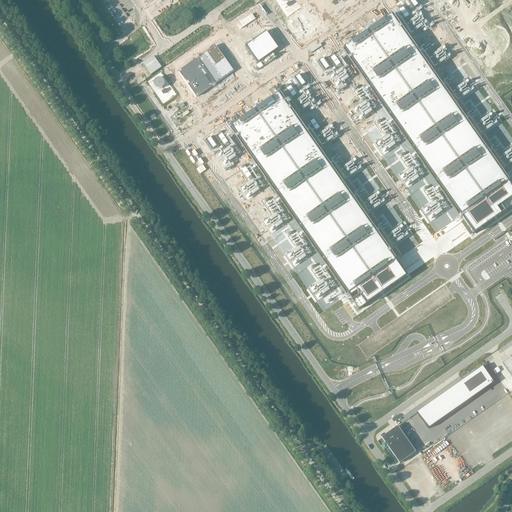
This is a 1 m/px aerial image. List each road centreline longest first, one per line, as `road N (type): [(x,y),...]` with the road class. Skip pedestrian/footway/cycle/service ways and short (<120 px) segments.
road 1 (unclassified): [(0,15),(346,511)]
road 2 (unclassified): [(363,434),(116,82)]
road 3 (unclassified): [(511,330),(363,434)]
road 4 (unclassified): [(116,82),(233,0)]
